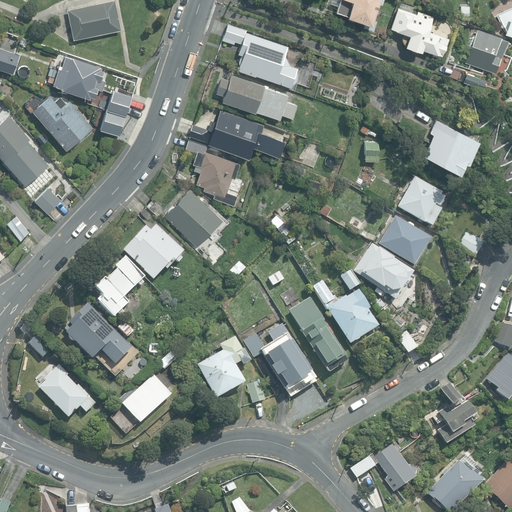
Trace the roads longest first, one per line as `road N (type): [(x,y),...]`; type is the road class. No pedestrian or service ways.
road 1 (tertiary): [(201,0),(145,151),(9,304)]
road 2 (residential): [(304,454),(450,357),(511,262)]
road 3 (residential): [(36,451),(114,478),(227,441),(260,439),(304,454)]
